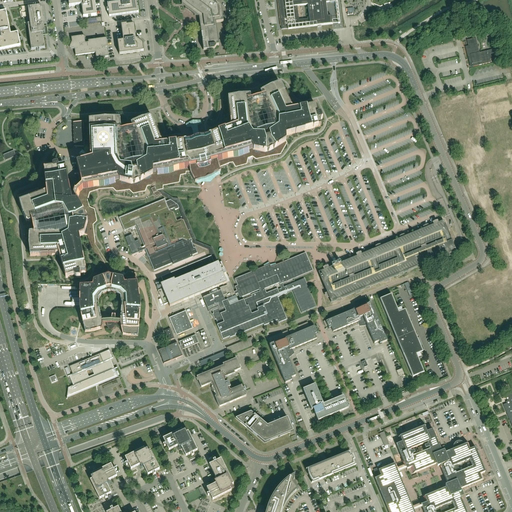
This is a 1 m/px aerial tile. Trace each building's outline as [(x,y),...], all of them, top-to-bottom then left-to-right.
[(96,16),(94,0),(68,0),(69,7),(77,6),(79,8),(82,7),(83,17),(96,16)] [(138,13),(136,0),(119,0),(120,2),(107,4),(108,9),(107,9),(107,12),(108,12),(109,17),(138,13)] [(221,7),(212,0),(181,0),(182,5),(199,18),(200,25),(201,32),(202,40),(203,48),(203,51),(210,50),(214,50),(216,47),(215,46),(219,46),(217,31),(216,23),(223,22),(221,7)] [(278,0),(281,26),(281,30),(307,27),(307,25),(310,25),(310,27),(317,26),(318,27),(321,27),(321,25),(332,24),(331,16),(327,17),(326,3),(337,2),(336,0),(278,0)] [(46,30),(46,27),(44,27),(41,6),(28,8),(30,24),(28,24),(31,50),(44,48),(42,33),(45,33),(44,31),(46,30)] [(0,50),(20,46),(18,33),(11,34),(6,11),(0,12),(0,50)] [(136,39),(134,25),(127,26),(127,24),(121,25),(123,41),(117,42),(119,55),(143,51),(142,44),(140,42),(141,42),(138,39),(136,39)] [(109,57),(106,38),(88,41),(88,43),(85,43),(84,36),(71,38),(72,46),(71,48),(75,50),(75,56),(95,53),(96,59),(102,58),(104,58),(104,57),(105,57),(109,57)] [(496,59),(494,50),(479,53),(476,38),(467,41),(468,46),(465,47),(467,56),(470,55),(473,67),(491,63),(490,60),(496,59)] [(126,165),(123,163),(121,154),(120,136),(122,136),(121,132),(120,119),(107,119),(104,119),(89,121),(89,129),(84,129),(83,122),(83,121),(73,123),(74,147),(84,147),(84,140),(90,141),(90,152),(90,158),(89,160),(77,163),(79,173),(81,184),(76,190),(75,190),(73,195),(71,195),(65,166),(59,167),(58,164),(52,166),(53,168),(44,169),(46,191),(45,193),(40,195),(38,188),(35,189),(17,196),(22,213),(26,221),(27,224),(36,221),(36,220),(53,214),(61,213),(64,214),(68,221),(68,224),(67,229),(65,231),(57,234),(38,234),(38,233),(29,234),(29,246),(30,256),(57,255),(60,257),(66,278),(74,276),(75,278),(80,278),(80,274),(86,273),(79,237),(84,235),(87,236),(87,237),(94,254),(98,255),(107,269),(108,275),(93,281),(92,286),(80,287),(80,309),(85,333),(94,331),(102,329),(102,324),(102,323),(104,323),(107,323),(107,324),(107,327),(109,330),(110,330),(112,330),(114,328),(115,325),(115,324),(116,323),(116,324),(118,324),(120,323),(121,328),(123,335),(128,336),(138,336),(139,317),(140,305),(140,299),(138,287),(136,274),(127,272),(125,276),(121,276),(112,274),(111,269),(110,263),(107,262),(101,253),(95,244),(94,234),(93,225),(96,221),(94,210),(89,208),(87,200),(88,197),(89,193),(97,190),(99,190),(113,188),(116,192),(129,190),(133,194),(145,192),(146,189),(147,187),(149,186),(152,185),(153,185),(154,187),(163,186),(179,182),(180,176),(183,175),(185,174),(186,172),(190,172),(190,174),(195,182),(200,180),(205,179),(206,179),(206,180),(207,180),(208,180),(209,180),(210,180),(210,179),(210,178),(211,178),(211,177),(210,177),(211,176),(215,174),(221,172),(219,167),(227,165),(233,163),(236,167),(246,164),(248,158),(252,157),(256,159),(280,155),(282,150),(286,143),(285,136),(305,131),(321,126),(319,120),(322,119),(320,114),(317,114),(316,106),(294,110),(292,109),(280,84),(270,88),(260,93),(262,98),(263,102),(264,101),(272,118),(274,127),(273,129),(266,134),(258,134),(256,132),(252,123),(250,105),(252,105),(251,101),(250,96),(238,97),(235,97),(228,99),(231,126),(229,128),(212,135),(207,136),(204,137),(199,138),(199,137),(198,137),(198,136),(197,136),(196,136),(196,137),(195,137),(195,138),(195,139),(194,139),(190,141),(185,141),(177,142),(168,143),(163,144),(161,142),(152,117),(141,120),(131,124),(132,129),(133,133),(134,133),(141,150),(142,159),(140,162),(134,166),(126,165)] [(458,109),(452,109),(458,149),(476,147),(471,115),(459,116),(459,113),(458,109)] [(511,121),(486,126),(491,156),(485,157),(487,165),(503,161),(501,152),(511,150),(511,121)] [(16,156),(14,151),(3,155),(4,157),(6,161),(16,156)] [(511,179),(508,161),(473,168),(479,197),(504,192),(505,199),(511,198),(510,191),(511,190),(511,179)] [(177,205),(183,220),(188,222),(178,198),(173,198),(162,191),(163,189),(163,186),(154,187),(157,192),(158,193),(177,205)] [(511,243),(511,198),(501,200),(507,229),(510,229),(511,236),(511,237),(511,243)] [(172,250),(174,249),(179,248),(184,245),(185,244),(188,245),(193,243),(196,242),(188,222),(183,220),(181,219),(177,221),(173,212),(170,211),(169,211),(165,200),(119,218),(124,231),(136,226),(151,262),(173,252),(172,250)] [(95,234),(94,234),(94,239),(96,238),(99,237),(103,247),(100,248),(99,249),(101,253),(102,252),(104,251),(108,260),(125,253),(111,219),(100,224),(101,227),(95,229),(97,233),(95,234)] [(321,272),(333,301),(453,252),(451,246),(444,229),(441,223),(321,272)] [(212,248),(196,242),(193,243),(208,250),(211,256),(215,255),(212,248)] [(238,294),(240,298),(259,290),(260,291),(265,289),(279,283),(280,285),(282,283),(313,271),(305,253),(271,267),(270,265),(235,279),(238,285),(235,287),(237,291),(234,292),(235,295),(238,294)] [(160,285),(162,289),(168,303),(170,307),(188,299),(207,291),(226,284),(230,282),(228,277),(229,277),(229,276),(229,275),(228,275),(227,275),(221,262),(218,263),(215,255),(211,256),(161,277),(162,280),(164,284),(163,284),(160,285)] [(304,279),(285,287),(286,290),(287,293),(292,291),(301,314),(316,307),(304,279)] [(404,285),(409,300),(407,301),(409,308),(416,306),(408,283),(404,285)] [(511,289),(510,290),(509,287),(481,296),(483,304),(476,307),(472,295),(450,302),(453,309),(457,308),(460,314),(457,315),(468,350),(490,343),(483,321),(490,318),(492,324),(511,317),(511,289)] [(221,291),(203,298),(209,311),(218,308),(218,309),(212,311),(213,314),(212,314),(215,320),(216,320),(218,325),(217,326),(223,340),(229,337),(230,338),(236,336),(235,335),(241,332),(241,333),(263,324),(264,326),(277,320),(278,323),(287,320),(284,313),(279,301),(278,298),(280,296),(287,293),(286,290),(281,292),(280,289),(281,288),(267,293),(265,289),(260,291),(251,295),(252,297),(240,302),(238,302),(230,306),(224,308),(222,303),(222,302),(225,301),(221,291)] [(380,299),(412,378),(424,373),(416,355),(423,352),(405,310),(399,312),(391,294),(380,299)] [(355,309),(326,322),(328,327),(329,329),(331,328),(333,332),(358,322),(360,326),(367,326),(374,344),(381,341),(382,343),(387,341),(371,303),(359,308),(360,309),(356,311),(355,309)] [(193,329),(185,311),(169,318),(176,336),(193,329)] [(281,340),(269,345),(285,384),(290,382),(290,381),(289,379),(296,376),(288,357),(292,353),(291,350),(292,349),(317,339),(315,334),(317,333),(316,331),(314,326),(285,339),(285,340),(281,342),(281,340)] [(173,339),(169,329),(163,331),(167,341),(173,339)] [(163,341),(160,336),(160,335),(154,338),(156,344),(163,341)] [(199,343),(195,335),(179,342),(182,350),(199,343)] [(177,342),(158,350),(164,363),(183,356),(177,342)] [(117,376),(114,369),(117,368),(112,370),(111,368),(113,367),(110,361),(109,360),(113,358),(109,350),(69,367),(73,374),(71,375),(68,376),(68,377),(71,375),(72,377),(70,378),(73,384),(74,384),(74,385),(68,388),(67,399),(67,396),(96,384),(95,383),(96,383),(98,383),(98,384),(117,376)] [(230,387),(228,382),(227,382),(225,378),(235,374),(234,372),(241,369),(236,359),(223,364),(223,366),(197,377),(198,381),(201,388),(211,384),(216,396),(215,397),(219,407),(246,396),(242,386),(230,391),(229,388),(230,387)] [(346,402),(345,401),(343,396),(323,404),(315,385),(303,390),(311,410),(313,409),(314,412),(318,421),(348,408),(348,407),(348,406),(349,405),(349,404),(348,403),(348,402),(347,402),(346,402)] [(506,402),(506,404),(503,405),(511,426),(511,391),(505,395),(507,402),(506,402)] [(293,431),(290,424),(287,418),(267,426),(251,412),(235,418),(264,443),(291,432),(293,431)] [(380,474),(378,475),(374,477),(388,511),(414,511),(422,507),(423,511),(466,511),(459,493),(461,492),(460,489),(470,485),(484,479),(481,474),(485,472),(475,447),(471,449),(469,443),(464,445),(464,444),(463,443),(462,443),(462,442),(461,442),(460,442),(460,441),(459,441),(458,441),(458,442),(457,442),(456,442),(455,443),(454,444),(454,445),(453,445),(453,446),(453,447),(453,448),(453,449),(445,453),(444,450),(442,451),(438,442),(432,428),(426,430),(424,426),(400,436),(401,440),(395,443),(396,444),(405,467),(397,470),(395,464),(378,471),(380,474)] [(197,450),(188,432),(186,432),(185,430),(182,431),(182,429),(163,439),(169,451),(176,447),(178,451),(182,449),(186,456),(197,450)] [(384,432),(379,434),(386,449),(391,447),(384,432)] [(159,469),(150,450),(148,451),(147,449),(145,450),(144,448),(125,458),(131,469),(138,466),(140,470),(144,468),(148,475),(159,469)] [(311,483),(356,465),(356,464),(355,465),(354,463),(354,462),(353,459),(352,457),(352,456),(351,455),(351,454),(349,452),(350,452),(350,451),(306,469),(311,483)] [(233,484),(221,459),(209,465),(216,478),(211,480),(213,485),(210,486),(212,492),(209,493),(212,500),(231,491),(230,489),(233,488),(232,485),(233,484)] [(112,484),(110,480),(117,476),(111,464),(92,474),(93,476),(91,477),(92,479),(90,480),(99,499),(111,493),(108,486),(112,484)] [(281,511),(283,509),(284,506),(285,505),(285,503),(286,502),(287,501),(288,499),(289,498),(290,497),(291,496),(292,494),(293,493),(295,492),(296,491),(298,489),(293,482),(295,474),(293,475),(290,477),(289,477),(289,478),(285,481),(283,483),(280,486),(279,487),(277,489),(275,492),(272,497),(271,499),(269,503),(267,506),(267,508),(265,511),(281,511)]
